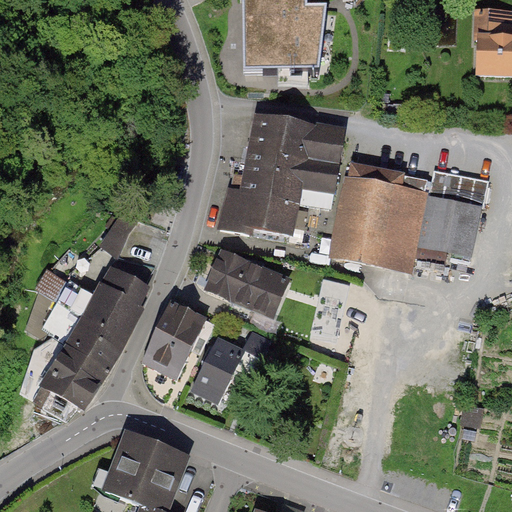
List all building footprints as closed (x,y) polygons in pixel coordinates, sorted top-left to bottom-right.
[(315,0),(239,0),(240,75),(323,72),(332,6),(316,6),(315,0)] [(511,15),(479,15),(478,79),(511,79),(511,15)] [(318,129),(256,118),(235,233),(296,245),(318,129)] [(434,188),(350,171),(333,258),(414,274),(418,251),(472,261),(488,185),(436,175),(434,188)] [(119,255),(141,220),(125,210),(103,244),(119,255)] [(293,280),(220,253),(204,294),(278,322),(293,280)] [(127,334),(149,293),(110,273),(88,313),(127,334)] [(338,344),(351,291),(325,284),(312,338),(338,344)] [(207,321),(175,304),(143,368),(174,384),(207,321)] [(105,375),(127,334),(88,313),(66,354),(105,375)] [(218,341),(194,392),(223,405),(247,355),(218,341)] [(84,416),(105,375),(66,354),(45,395),(84,416)] [(176,511),(196,460),(132,435),(109,495),(145,509),(143,511),(176,511)]
